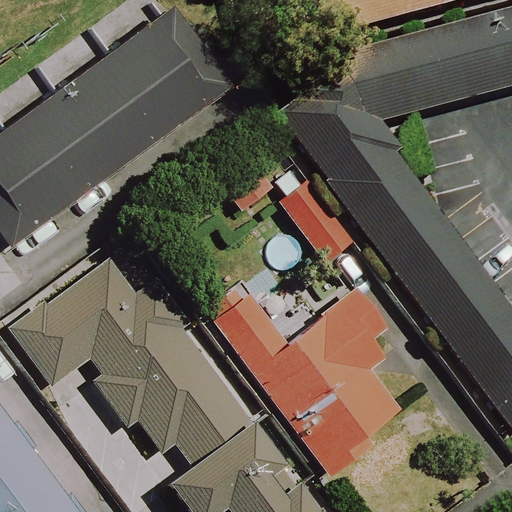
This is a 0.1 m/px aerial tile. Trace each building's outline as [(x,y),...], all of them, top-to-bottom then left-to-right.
[(511,0),(452,0),(295,39),(251,110),(484,420),(511,397),(511,322),(360,111),(511,74),(511,0)] [(0,250),(216,96),(161,18),(0,133),(0,250)] [(120,438),(131,430),(156,465),(167,457),(180,475),(155,492),(169,511),(303,511),(118,253),(2,335),(45,396),(82,370),(90,382),(83,386),(120,438)] [(387,347),(347,295),(276,350),(234,296),(196,325),(319,484),(347,462),(341,454),(390,416),(356,372),(387,347)] [(59,511),(0,432),(0,511),(59,511)]
